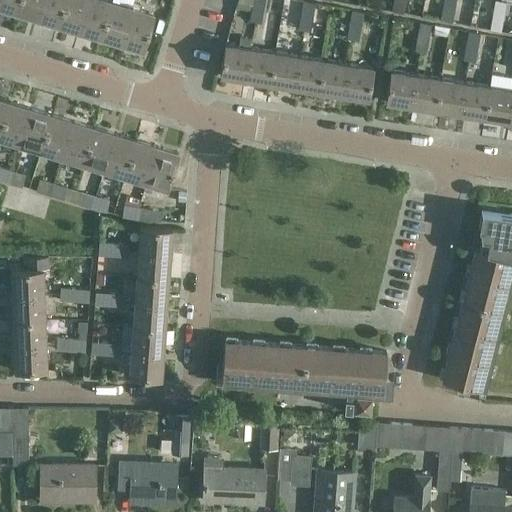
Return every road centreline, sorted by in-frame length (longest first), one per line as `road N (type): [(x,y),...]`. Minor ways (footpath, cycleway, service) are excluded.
road 1 (residential): [(454,159),(414,322),(197,306)]
road 2 (residential): [(197,306),(179,401),(0,391)]
road 3 (residential): [(454,159),(209,121)]
road 4 (residential): [(197,306),(209,121)]
road 5 (residential): [(161,103),(0,54)]
